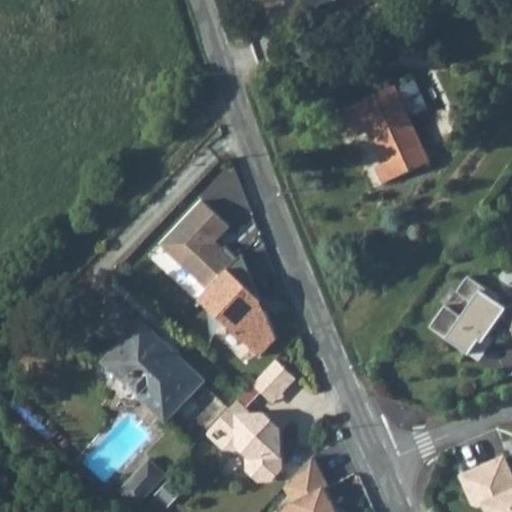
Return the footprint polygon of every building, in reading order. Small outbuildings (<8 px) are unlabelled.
[(394,86),(340,110),(350,134),(366,128),(382,164),(376,167),(383,184),(428,163),(394,86)] [(163,245),(210,288),(200,298),(264,357),(293,325),(212,251),(236,225),(206,198),(163,245)] [(511,326),(511,305),(506,308),(496,301),(499,297),(468,275),(457,291),(472,302),(462,316),(445,305),(430,326),(470,354),(480,339),(484,342),(489,334),(503,314),(509,319),(511,326)] [(145,326),(110,363),(170,422),(207,385),(145,326)] [(496,338),(489,334),(484,342),(480,339),(470,354),(479,360),(496,338)] [(299,376),(281,359),(259,382),(267,390),(277,399),(299,376)] [(267,390),(259,382),(213,431),(229,446),(245,446),(252,453),(253,469),(263,479),(274,479),(284,468),(284,427),(281,424),(277,425),(276,426),(271,421),(272,420),(272,416),(269,413),(255,414),(249,408),(267,390)] [(0,443),(0,496),(7,504),(14,496),(28,509),(28,510),(26,511),(50,511),(61,501),(58,498),(85,470),(65,451),(38,479),(29,470),(30,469),(31,467),(31,466),(31,463),(31,461),(30,459),(29,458),(28,456),(26,455),(24,455),(22,454),(20,455),(18,455),(16,456),(15,457),(0,443)] [(331,487),(315,456),(286,486),(294,501),(282,511),(338,511),(338,510),(326,489),(331,487)] [(123,490),(141,507),(172,474),(154,457),(123,490)] [(511,511),(511,476),(504,457),(462,476),(474,502),(481,506),(486,504),(489,511),(511,511)]
